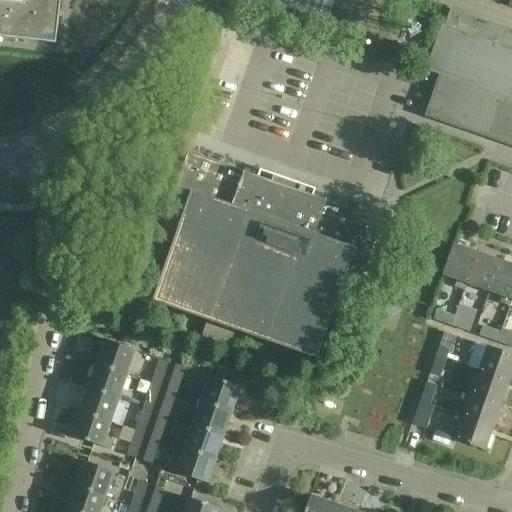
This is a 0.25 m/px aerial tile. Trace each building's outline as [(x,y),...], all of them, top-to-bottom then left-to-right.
[(0,0),(0,37),(56,44),(59,17),(56,16),(57,10),(59,10),(60,0),(0,0)] [(275,0),(274,5),(326,23),(334,0),(275,0)] [(441,25),(425,71),(440,76),(426,116),(505,144),(511,146),(511,31),(450,10),(445,26),(441,25)] [(416,62),(420,51),(397,43),(393,54),(416,62)] [(235,330),(280,346),(317,359),(345,278),(360,283),(382,220),(312,196),(314,190),(273,175),(271,182),(188,153),(162,228),(177,233),(153,302),(207,320),(201,338),(229,348),(235,330)] [(443,276),(457,281),(455,287),(464,291),(466,284),(477,253),(454,245),(443,276)] [(489,292),(500,261),(477,253),(466,284),(489,292)] [(511,265),(500,261),(489,292),(502,296),(500,303),(510,307),(511,300),(511,265)] [(433,321),(451,327),(455,318),(436,311),(433,321)] [(455,318),(451,327),(469,333),(473,324),(455,318)] [(482,327),(479,336),(479,337),(496,343),(499,333),(482,327)] [(496,343),(511,348),(511,332),(501,329),(499,333),(496,343)] [(443,338),(437,356),(446,359),(452,341),(443,338)] [(105,340),(96,364),(127,375),(135,351),(105,340)] [(487,348),(479,371),(509,381),(511,373),(511,356),(498,352),(487,348)] [(439,378),(446,359),(437,356),(430,375),(439,378)] [(160,359),(152,383),(161,386),(169,363),(160,359)] [(88,388),(119,399),(127,375),(96,364),(88,388)] [(168,389),(177,392),(185,368),(176,365),(168,389)] [(501,404),(509,381),(479,371),(471,393),(501,404)] [(201,401),(232,412),(241,387),(209,377),(201,401)] [(143,407),(153,411),(161,386),(152,383),(143,407)] [(426,384),(420,401),(430,405),(436,387),(426,384)] [(88,388),(79,412),(110,423),(119,399),(88,388)] [(169,416),(177,392),(168,389),(159,413),(169,416)] [(493,427),(501,404),(471,393),(466,408),(459,405),(456,414),(493,427)] [(224,436),(232,412),(201,401),(193,425),(224,436)] [(434,406),(430,405),(420,401),(412,425),(425,429),(434,406)] [(143,407),(135,432),(144,435),(153,411),(143,407)] [(71,436),(102,447),(110,450),(114,441),(105,438),(110,423),(79,412),(71,436)] [(161,441),(169,416),(159,413),(151,437),(161,441)] [(485,450),(493,427),(456,414),(456,415),(462,418),(458,429),(453,427),(450,435),(435,430),(431,441),(448,447),(451,438),(485,450)] [(216,460),(224,436),(193,425),(184,449),(216,460)] [(144,435),(135,432),(126,456),(136,459),(144,435)] [(152,465),(161,441),(151,437),(143,461),(152,465)] [(207,484),(216,460),(184,449),(176,473),(207,484)] [(75,486),(106,497),(115,472),(83,462),(75,486)] [(131,505),(139,508),(148,484),(139,481),(131,505)] [(75,486),(67,510),(73,511),(100,511),(106,497),(75,486)] [(155,487),(147,511),(150,511),(157,511),(165,490),(155,487)] [(331,511),(335,504),(311,496),(304,511),(331,511)] [(183,511),(218,511),(220,509),(188,498),(183,511)]
